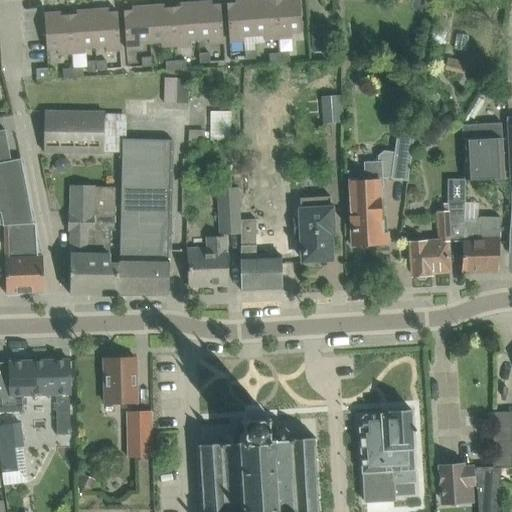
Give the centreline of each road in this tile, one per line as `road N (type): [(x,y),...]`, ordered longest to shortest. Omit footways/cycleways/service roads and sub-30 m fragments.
road 1 (residential): [(53,324),(176,321),(227,332),(442,317),(511,298)]
road 2 (residential): [(21,124),(54,286),(53,324)]
